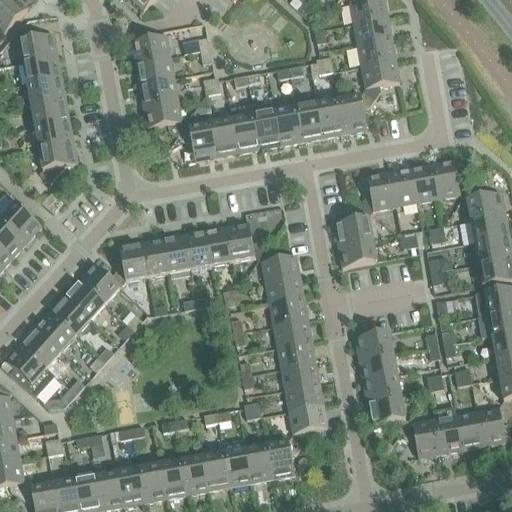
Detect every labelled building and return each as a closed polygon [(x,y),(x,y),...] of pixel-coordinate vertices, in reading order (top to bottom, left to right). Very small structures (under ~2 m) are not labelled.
[(14,0),(8,0),(0,9),(0,34),(4,38),(28,12),(14,0)] [(0,0),(0,9),(8,0),(0,0)] [(128,0),(144,14),(157,0),(128,0)] [(363,0),(343,0),(350,6),(354,29),(388,22),(384,0),(367,3),(363,0)] [(290,7),(299,16),(305,9),(296,1),(290,7)] [(305,9),(299,16),(308,25),(315,18),(305,9)] [(358,50),(392,43),(388,22),(354,29),(358,50)] [(20,46),(24,68),(58,61),(54,39),(36,43),(25,32),(16,43),(20,46)] [(315,36),(317,48),(326,47),(324,34),(315,36)] [(132,46),(136,68),(171,62),(167,40),(132,46)] [(199,44),(201,56),(210,55),(208,42),(199,44)] [(358,50),(362,71),(396,65),(392,43),(358,50)] [(201,56),(203,69),(212,67),(210,55),(201,56)] [(24,68),(27,89),(62,83),(58,61),(24,68)] [(136,68),(140,89),(174,83),(171,62),(136,68)] [(316,64),(318,71),(332,69),(331,62),(316,64)] [(363,96),(375,105),(381,96),(380,90),(400,87),(396,65),(362,71),(366,93),(363,96)] [(332,69),(318,71),(319,79),(334,76),(332,69)] [(289,72),(291,82),(303,79),(302,70),(289,72)] [(289,72),(277,75),(278,84),(291,82),(289,72)] [(259,78),(247,80),(248,89),(261,87),(259,78)] [(234,82),(236,91),(248,89),(247,80),(234,82)] [(204,85),(205,92),(219,89),(218,82),(204,85)] [(27,89),(31,110),(66,104),(62,83),(27,89)] [(140,89),(144,111),(178,104),(174,83),(140,89)] [(219,89),(205,92),(206,99),(221,97),(219,89)] [(361,100),(339,104),(345,138),(367,134),(363,114),(369,113),(375,105),(363,96),(361,100)] [(66,104),(31,110),(35,131),(70,125),(66,104)] [(169,134),(178,141),(186,129),(182,127),(178,104),(144,111),(148,133),(168,129),(169,134)] [(339,104),(318,108),(324,142),(345,138),(339,104)] [(318,108),(296,112),(303,146),(324,142),(318,108)] [(296,112),(275,116),(281,150),(303,146),(296,112)] [(254,119),(260,154),(281,150),(275,116),(254,119)] [(254,119),(233,123),(239,158),(260,154),(254,119)] [(233,123),(211,127),(218,162),(239,158),(233,123)] [(35,131),(39,153),(74,146),(70,125),(35,131)] [(186,129),(178,141),(186,147),(192,146),(196,166),(218,162),(211,127),(189,131),(186,129)] [(74,146),(39,153),(43,174),(40,178),(50,187),(65,171),(78,168),(74,146)] [(460,199),(464,202),(472,190),(463,184),(458,185),(454,165),(432,169),(438,203),(460,199)] [(417,207),(438,203),(432,169),(411,173),(417,207)] [(396,211),(417,207),(411,173),(390,177),(396,211)] [(374,215),(396,211),(390,177),(367,181),(371,201),(366,202),(360,210),(371,219),(374,215)] [(467,204),(471,226),(506,220),(502,198),(482,201),(481,196),(472,190),(464,202),(467,204)] [(42,208),(54,218),(62,208),(51,198),(42,208)] [(16,207),(1,224),(27,248),(42,231),(16,207)] [(369,222),(371,219),(360,210),(354,219),(355,225),(335,228),(339,250),(373,244),(369,222)] [(471,226),(475,247),(510,241),(506,220),(471,226)] [(1,224),(0,224),(0,252),(12,263),(27,248),(1,224)] [(249,227),(227,231),(233,266),(255,262),(258,264),(267,253),(258,246),(252,247),(249,227)] [(233,266),(227,231),(205,235),(212,270),(233,266)] [(429,234),(430,241),(445,239),(443,231),(429,234)] [(191,274),(212,270),(205,235),(184,239),(191,274)] [(401,239),(402,246),(417,244),(415,236),(401,239)] [(169,278),(191,274),(184,239),(163,243),(169,278)] [(445,239),(430,241),(432,248),(446,246),(445,239)] [(475,247),(479,269),(511,262),(511,254),(510,241),(475,247)] [(148,281),(169,278),(163,243),(142,247),(148,281)] [(377,266),(373,244),(339,250),(343,272),(377,266)] [(417,244),(402,246),(404,254),(418,251),(417,244)] [(123,269),(110,283),(120,292),(126,285),(148,281),(142,247),(120,251),(123,269)] [(0,252),(0,276),(12,263),(0,252)] [(275,259),(267,253),(258,264),(262,267),(266,289),(301,282),(297,260),(276,264),(275,259)] [(511,262),(479,269),(483,291),(511,285),(511,262)] [(429,265),(431,278),(440,276),(438,263),(429,265)] [(94,268),(79,285),(105,309),(120,292),(110,283),(94,268)] [(440,276),(431,278),(433,290),(442,288),(440,276)] [(304,304),(301,282),(266,289),(270,310),(304,304)] [(90,325),(105,309),(79,285),(64,301),(90,325)] [(511,292),(476,299),(480,321),(488,320),(511,315),(511,292)] [(223,297),(225,304),(239,301),(238,294),(223,297)] [(76,341),(90,325),(64,301),(50,317),(76,341)] [(239,301),(225,304),(226,311),(241,308),(239,301)] [(209,302),(196,304),(198,313),(210,311),(209,302)] [(184,306),(185,315),(198,313),(196,304),(184,306)] [(270,310),(274,331),(308,325),(304,304),(270,310)] [(436,307),(439,320),(448,318),(445,305),(436,307)] [(154,312),(155,321),(168,318),(166,309),(154,312)] [(511,315),(488,320),(480,321),(478,321),(482,343),(492,341),(511,337),(511,315)] [(76,341),(50,317),(35,333),(61,357),(76,341)] [(128,329),(135,335),(143,326),(136,320),(128,329)] [(232,326),(234,338),(244,337),(241,324),(232,326)] [(274,331),(278,352),(312,346),(308,325),(274,331)] [(119,339),(126,345),(135,335),(128,329),(119,339)] [(61,357),(35,333),(21,349),(47,373),(61,357)] [(442,337),(444,350),(453,348),(451,335),(442,337)] [(234,338),(237,351),(246,349),(244,337),(234,338)] [(356,343),(360,365),(394,359),(390,337),(356,343)] [(511,337),(492,341),(496,362),(511,359),(511,337)] [(426,340),(429,352),(438,351),(436,338),(426,340)] [(278,352),(282,374),(316,367),(312,346),(278,352)] [(453,348),(444,350),(446,362),(455,360),(453,348)] [(6,366),(15,374),(10,379),(36,402),(56,381),(47,373),(21,349),(6,366)] [(429,352),(431,365),(440,363),(438,351),(429,352)] [(99,361),(105,367),(114,358),(107,352),(99,361)] [(360,365),(363,386),(398,380),(394,359),(360,365)] [(511,359),(496,362),(500,383),(511,381),(511,359)] [(90,371),(97,377),(105,367),(99,361),(90,371)] [(240,368),(242,381),(251,379),(249,367),(240,368)] [(282,374),(285,395),(320,389),(316,367),(282,374)] [(455,376),(456,384),(471,381),(469,374),(455,376)] [(251,379),(242,381),(244,393),(254,392),(251,379)] [(427,381),(428,389),(443,386),(442,379),(427,381)] [(363,386),(367,407),(402,401),(398,380),(363,386)] [(471,381),(456,384),(457,391),(472,388),(471,381)] [(504,405),(502,409),(511,415),(511,381),(500,383),(504,405)] [(70,393),(77,399),(85,390),(78,384),(70,393)] [(428,389),(430,396),(444,393),(443,386),(428,389)] [(0,425),(13,423),(9,402),(13,398),(2,388),(0,390),(0,425)] [(285,395),(289,416),(324,410),(320,389),(285,395)] [(77,399),(70,393),(61,403),(68,409),(77,399)] [(392,431),(401,437),(409,426),(406,423),(402,401),(367,407),(371,430),(391,426),(392,431)] [(244,409),(246,417),(260,414),(259,407),(244,409)] [(477,416),(483,451),(506,447),(502,426),(507,426),(511,418),(511,415),(502,409),(499,412),(477,416)] [(293,438),(291,442),(303,450),(309,441),(308,436),(328,432),(324,410),(289,416),(293,438)] [(455,412),(433,416),(434,424),(435,424),(441,458),(462,455),(456,420),(455,412)] [(260,414),(246,417),(247,424),(261,421),(260,414)] [(217,418),(219,427),(231,424),(229,415),(217,418)] [(477,416),(456,420),(462,455),(483,451),(477,416)] [(219,427),(217,418),(204,420),(206,429),(219,427)] [(0,425),(0,447),(17,444),(13,423),(0,425)] [(187,423),(174,425),(176,435),(189,432),(187,423)] [(409,426),(401,437),(410,443),(415,442),(419,462),(441,458),(435,424),(434,424),(413,428),(409,426)] [(162,428),(164,437),(176,435),(174,425),(162,428)] [(56,427),(47,429),(44,430),(45,439),(58,437),(56,427)] [(131,433),(133,443),(145,440),(144,431),(131,433)] [(133,443),(131,433),(119,436),(120,445),(133,443)] [(89,441),(90,450),(103,448),(101,439),(89,441)] [(90,450),(89,441),(76,443),(78,453),(90,450)] [(289,445),(267,449),(273,484),(295,480),(291,460),(297,459),(303,450),(291,442),(289,445)] [(46,445),(47,453),(62,450),(60,443),(46,445)] [(0,447),(0,469),(21,465),(17,444),(0,447)] [(244,445),(223,449),(224,457),(230,491),(252,488),(245,453),(244,445)] [(267,449),(245,453),(252,488),(273,484),(267,449)] [(62,450),(47,453),(48,460),(63,458),(62,450)] [(224,457),(203,461),(209,495),(230,491),(224,457)] [(181,465),(188,499),(209,495),(203,461),(181,465)] [(11,495),(20,501),(28,490),(25,487),(21,465),(0,469),(0,491),(10,490),(11,495)] [(181,465),(160,469),(166,503),(188,499),(181,465)] [(160,469),(139,472),(145,507),(166,503),(160,469)] [(139,472),(117,476),(124,511),(145,507),(139,472)] [(117,476),(96,480),(101,511),(117,511),(124,511),(117,476)] [(101,511),(96,480),(75,484),(79,511),(101,511)] [(79,511),(75,484),(54,488),(58,511),(79,511)] [(28,490),(20,501),(29,507),(34,507),(35,511),(58,511),(54,488),(32,492),(28,490)]
